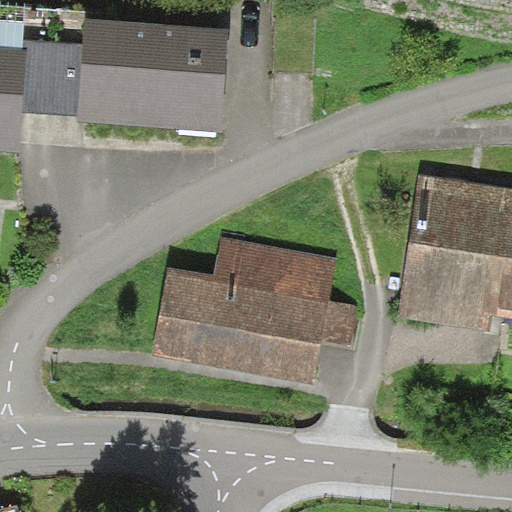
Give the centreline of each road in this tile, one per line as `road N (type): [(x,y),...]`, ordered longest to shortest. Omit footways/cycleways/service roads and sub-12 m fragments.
road 1 (residential): [(7,450),(6,385),(22,322),(186,207),(358,130),(511,89)]
road 2 (unclassified): [(511,492),(237,454)]
road 3 (unclassified): [(237,454),(102,444),(7,450)]
